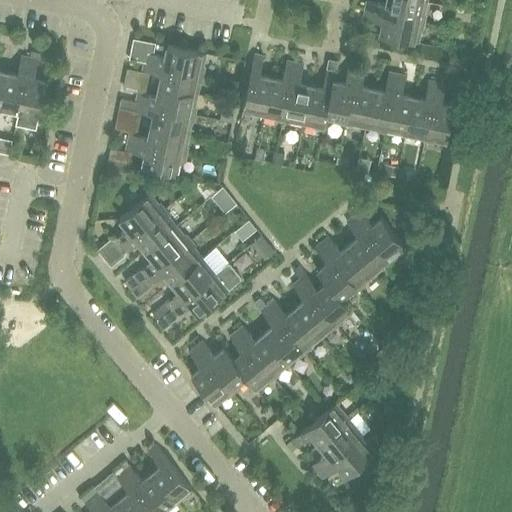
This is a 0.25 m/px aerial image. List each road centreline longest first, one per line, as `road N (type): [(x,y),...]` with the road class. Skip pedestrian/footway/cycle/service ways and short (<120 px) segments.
road 1 (residential): [(170,411),(64,278),(102,26),(88,12),(35,0)]
road 2 (residential): [(41,511),(170,411)]
road 3 (residential): [(251,511),(170,411)]
